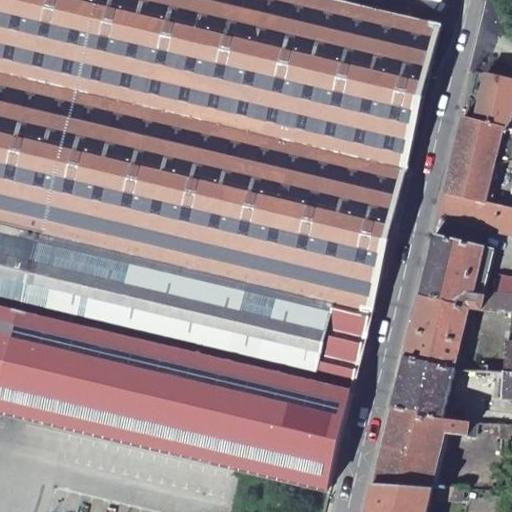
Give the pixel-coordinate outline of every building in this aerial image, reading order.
[(0,0),(0,67),(408,167),(441,24),(367,6),(343,0),(0,0)] [(0,184),(381,279),(408,167),(0,67),(0,184)] [(511,80),(485,75),(474,121),(504,128),(509,130),(511,116),(511,80)] [(474,121),(462,118),(444,194),(486,203),(504,128),(474,121)] [(373,313),(381,279),(0,184),(0,220),(45,231),(373,313)] [(511,208),(486,203),(444,194),(439,214),(511,230),(511,208)] [(45,231),(0,220),(0,306),(26,313),(45,231)] [(353,395),(373,313),(45,231),(26,313),(353,395)] [(511,291),(472,289),(482,247),(434,235),(421,291),(470,304),(511,306),(511,291)] [(468,314),(470,304),(421,291),(418,302),(468,314)] [(455,367),(468,314),(418,302),(405,356),(455,367)] [(0,408),(3,409),(26,313),(0,306),(0,408)] [(353,395),(26,313),(3,409),(330,492),(353,395)] [(405,356),(393,408),(443,419),(455,367),(405,356)] [(393,408),(374,487),(432,489),(445,434),(475,435),(477,422),(443,419),(393,408)] [(374,487),(368,511),(428,511),(434,489),(432,489),(374,487)] [(466,491),(440,490),(438,499),(464,500),(466,491)]
